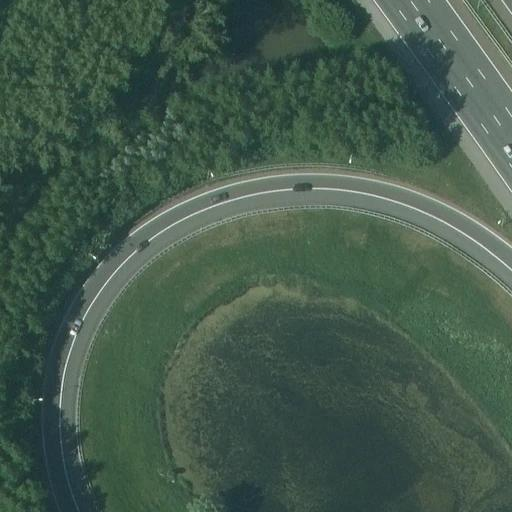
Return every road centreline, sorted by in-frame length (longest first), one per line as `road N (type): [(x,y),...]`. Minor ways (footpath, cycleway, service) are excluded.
road 1 (motorway): [(68,511),(50,414),(63,342),(113,261),(181,211),(260,185),(347,183),(440,211),(511,259)]
road 2 (motorway): [(408,0),(511,145)]
